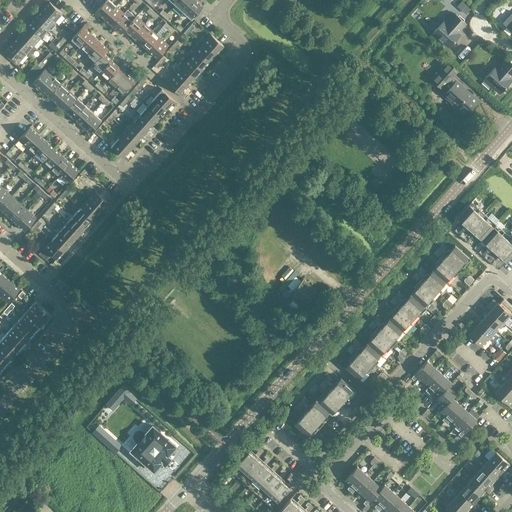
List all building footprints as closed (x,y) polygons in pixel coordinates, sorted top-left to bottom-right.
[(109,0),(106,0),(93,14),(97,17),(99,15),(104,19),(116,6),(109,0)] [(193,0),(179,0),(175,5),(183,12),(193,0)] [(203,7),(195,0),(193,0),(183,12),(191,19),(203,7)] [(465,8),(468,11),(471,8),(463,0),(457,7),(461,11),(465,8)] [(62,13),(49,2),(42,10),(55,22),(62,13)] [(116,6),(104,19),(112,26),(124,13),(116,6)] [(120,33),(136,16),(128,9),(124,13),(112,26),(120,33)] [(55,22),(42,10),(35,18),(48,30),(48,29),(51,29),(55,25),(55,22)] [(459,36),(459,35),(457,32),(465,23),(455,14),(446,23),(444,21),(433,33),(449,47),(454,40),(456,40),(459,37),(459,36)] [(136,16),(120,33),(121,33),(125,29),(132,36),(144,23),(136,16)] [(48,30),(35,18),(28,26),(41,38),(48,30)] [(144,23),(132,36),(140,43),(152,30),(144,23)] [(85,24),(71,39),(79,47),(91,34),(86,29),(88,27),(85,24)] [(41,38),(28,26),(20,34),(33,46),(41,38)] [(152,30),(140,43),(148,50),(160,37),(152,30)] [(33,46),(20,34),(13,42),(26,54),(29,57),(36,49),(33,46)] [(91,34),(79,47),(87,54),(99,41),(91,34)] [(211,34),(203,43),(216,54),(223,46),(211,34)] [(160,37),(148,50),(157,58),(168,45),(160,37)] [(99,41),(87,54),(95,61),(91,65),(91,66),(107,48),(99,41)] [(26,54),(13,42),(6,51),(19,62),(26,54)] [(203,43),(196,51),(209,62),(216,54),(203,43)] [(107,48),(91,66),(99,73),(111,60),(103,53),(107,48)] [(70,57),(66,53),(62,49),(59,53),(67,60),(70,57)] [(196,51),(189,59),(202,70),(209,62),(196,51)] [(189,59),(181,67),(194,78),(202,70),(189,59)] [(511,73),(511,63),(507,59),(497,69),(495,67),(484,79),(500,93),(506,86),(507,86),(510,83),(510,82),(511,81),(507,77),(509,74),(511,75),(511,73)] [(111,60),(99,73),(107,80),(119,67),(111,60)] [(464,114),(478,99),(452,77),(458,71),(447,61),(431,79),(442,88),(443,87),(447,91),(443,95),(464,114)] [(119,67),(107,80),(116,87),(127,74),(119,67)] [(181,67),(174,75),(187,86),(194,78),(181,67)] [(44,69),(33,82),(41,89),(53,76),(44,69)] [(127,74),(116,87),(124,95),(135,82),(127,74)] [(174,75),(167,83),(182,97),(185,93),(183,91),(187,86),(174,75)] [(53,76),(41,89),(49,96),(61,83),(53,76)] [(61,83),(49,96),(57,103),(69,91),(61,83)] [(161,89),(154,97),(167,109),(171,104),(174,107),(177,103),(161,89)] [(69,91),(57,103),(65,111),(77,98),(69,91)] [(154,97),(147,105),(160,117),(167,109),(154,97)] [(77,98),(65,111),(73,118),(85,105),(77,98)] [(85,105),(73,118),(81,125),(93,112),(85,105)] [(147,105),(139,113),(152,125),(160,117),(147,105)] [(93,112),(81,125),(90,133),(101,120),(93,112)] [(139,113),(132,121),(145,133),(152,125),(139,113)] [(132,121),(125,129),(138,141),(145,133),(132,121)] [(30,127),(18,139),(26,147),(38,134),(30,127)] [(125,129),(118,138),(131,149),(138,141),(125,129)] [(38,134),(26,147),(34,154),(46,141),(38,134)] [(131,149),(118,138),(110,146),(123,157),(131,149)] [(46,141),(34,154),(42,161),(54,148),(46,141)] [(54,148),(42,161),(51,168),(62,156),(54,148)] [(62,156),(51,168),(59,176),(70,163),(62,156)] [(70,163),(59,176),(67,183),(78,170),(70,163)] [(4,189),(0,192),(0,208),(0,209),(12,196),(4,189)] [(95,191),(87,199),(100,211),(108,203),(95,191)] [(12,196),(0,209),(8,216),(20,203),(12,196)] [(87,199),(80,207),(93,219),(100,211),(87,199)] [(496,224),(471,202),(457,218),(482,240),(496,224)] [(20,203),(8,216),(16,223),(28,210),(20,203)] [(80,207),(73,215),(86,227),(93,219),(80,207)] [(28,210),(16,223),(25,230),(36,218),(28,210)] [(73,215),(66,223),(79,235),(86,227),(73,215)] [(38,220),(30,229),(33,232),(42,223),(38,220)] [(66,223),(59,231),(71,243),(79,235),(66,223)] [(511,255),(511,238),(496,224),(482,240),(506,262),(511,255)] [(59,231),(51,239),(64,251),(71,243),(59,231)] [(44,248),(56,259),(51,265),(56,269),(62,263),(57,259),(64,251),(51,239),(44,248)] [(454,245),(432,269),(448,284),(470,259),(454,245)] [(420,266),(418,269),(423,274),(426,271),(420,266)] [(427,308),(448,284),(432,269),(411,294),(427,308)] [(3,275),(0,277),(0,293),(11,282),(3,275)] [(469,286),(474,279),(470,275),(467,275),(464,279),(464,282),(469,286)] [(287,297),(290,293),(303,304),(316,290),(303,278),(292,290),(290,288),(288,291),(286,289),(282,294),(287,297)] [(11,282),(0,293),(0,295),(7,302),(19,289),(11,282)] [(405,332),(427,308),(411,294),(389,318),(405,332)] [(447,310),(453,303),(448,299),(446,300),(442,304),(442,306),(447,310)] [(498,302),(490,311),(503,323),(511,314),(498,302)] [(36,303),(28,311),(41,323),(45,318),(48,321),(51,317),(36,303)] [(28,311),(21,319),(36,333),(39,330),(37,328),(41,323),(28,311)] [(503,323),(490,311),(483,319),(496,331),(503,323)] [(377,315),(374,318),(379,323),(382,319),(377,315)] [(383,356),(405,332),(389,318),(367,342),(383,356)] [(21,319),(14,327),(27,339),(31,334),(33,337),(36,333),(21,319)] [(496,331),(483,319),(476,327),(489,339),(496,331)] [(420,328),(420,330),(425,334),(431,328),(426,324),(424,324),(420,328)] [(14,327),(6,336),(22,349),(25,346),(22,344),(27,339),(14,327)] [(489,339),(476,327),(468,335),(482,347),(489,339)] [(6,336),(0,342),(0,344),(12,355),(16,350),(19,353),(22,349),(6,336)] [(361,381),(383,356),(367,342),(345,367),(361,381)] [(0,344),(0,358),(8,366),(11,362),(8,360),(12,355),(0,344)] [(403,358),(409,352),(404,348),(402,348),(399,352),(399,354),(403,358)] [(427,360),(411,378),(414,380),(418,376),(423,381),(435,368),(427,360)] [(435,368),(423,381),(429,386),(425,390),(428,392),(443,375),(435,368)] [(382,382),(387,376),(383,372),(380,372),(377,376),(377,378),(382,382)] [(443,375),(428,392),(430,394),(434,391),(439,395),(435,399),(436,399),(451,382),(443,375)] [(511,378),(509,376),(502,384),(511,393),(511,378)] [(334,416),(356,392),(340,377),(319,401),(318,402),(332,414),(331,414),(334,416)] [(451,382),(436,399),(441,404),(437,408),(440,411),(456,393),(448,386),(451,383),(451,382)] [(511,400),(511,393),(502,384),(495,393),(511,408),(511,403),(510,402),(511,400)] [(487,392),(482,388),(477,393),(483,397),(487,392)] [(134,411),(139,405),(121,389),(106,406),(112,412),(122,401),(134,411)] [(456,393),(440,411),(446,416),(442,420),(444,422),(460,405),(452,398),(456,394),(456,393)] [(304,396),(301,399),(300,401),(305,406),(306,403),(309,401),(304,396)] [(316,399),(294,424),(310,438),(331,414),(332,414),(318,402),(319,401),(316,399)] [(460,405),(444,422),(447,424),(450,420),(456,425),(468,412),(460,405)] [(349,417),(351,419),(361,408),(359,406),(356,406),(349,415),(349,417)] [(468,412),(456,425),(462,430),(458,434),(461,437),(476,419),(468,412)] [(112,437),(98,425),(93,432),(106,444),(112,437)] [(327,441),(329,443),(339,432),(337,430),(335,431),(327,439),(327,441)] [(162,437),(142,459),(166,481),(186,458),(162,437)] [(253,456),(248,451),(231,471),(272,507),(297,479),(290,473),(286,477),(290,480),(286,484),(281,480),(288,473),(282,468),(279,471),(281,473),(278,477),(273,473),(279,466),(274,461),(271,464),(273,466),(269,470),(265,466),(271,459),(266,454),(263,457),(265,459),(261,463),(257,459),(263,451),(258,446),(255,450),(257,451),(253,456)] [(496,452),(488,460),(506,475),(509,471),(505,468),(509,464),(496,452)] [(52,483),(81,511),(117,511),(122,507),(73,460),(52,483)] [(506,475),(488,460),(481,468),(494,480),(500,474),(503,478),(506,475)] [(347,488),(350,491),(365,474),(357,466),(345,479),(351,484),(347,488)] [(481,468),(474,476),(491,492),(494,489),(490,485),(494,480),(481,468)] [(365,474),(350,491),(352,493),(356,489),(361,494),(373,481),(365,474)] [(491,492),(474,476),(467,484),(480,496),(485,490),(489,494),(491,492)] [(381,488),(373,481),(361,494),(367,499),(363,503),(366,505),(362,508),(365,511),(370,506),(367,503),(373,498),(381,488)] [(388,496),(392,492),(384,484),(381,488),(373,498),(378,502),(374,507),(377,509),(388,496)] [(480,496),(467,484),(460,492),(477,508),(479,505),(475,502),(480,496)] [(392,492),(388,496),(377,509),(379,511),(383,507),(389,511),(400,499),(392,492)] [(477,508),(460,492),(452,500),(465,511),(471,506),(475,510),(477,508)] [(305,499),(302,496),(300,494),(297,497),(299,499),(295,504),(290,499),(278,511),(319,511),(316,509),(313,511),(308,511),(313,506),(308,502),(305,505),(307,506),(303,511),(298,507),(305,499)] [(400,499),(389,511),(388,511),(402,511),(408,506),(400,499)] [(465,511),(452,500),(445,508),(449,511),(465,511)]
